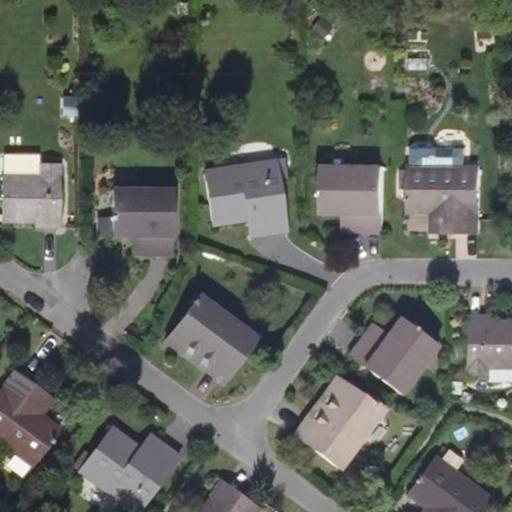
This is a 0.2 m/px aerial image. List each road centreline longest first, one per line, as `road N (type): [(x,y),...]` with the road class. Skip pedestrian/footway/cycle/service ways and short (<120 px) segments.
road 1 (residential): [(229,444),(341,290),(363,276),(511,270)]
road 2 (residential): [(229,444),(0,271)]
